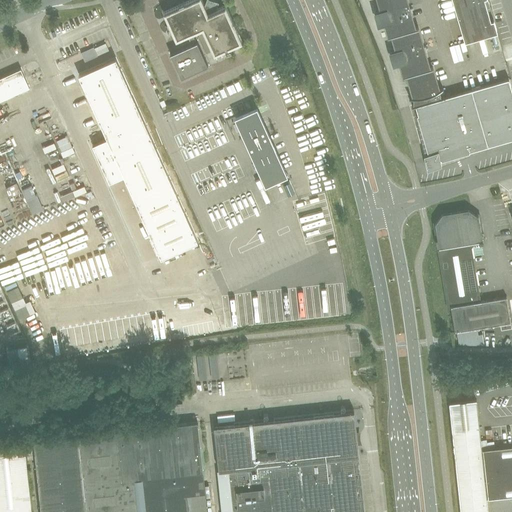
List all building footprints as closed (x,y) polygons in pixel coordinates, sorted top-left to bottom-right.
[(201,28),(213,54),(222,50),(234,44),(236,43),(241,41),(225,5),(216,8),(207,12),(204,4),(201,0),(188,0),(163,12),(165,16),(167,20),(172,31),(174,36),(175,39),(187,34),(192,32),(201,28)] [(511,90),(508,78),(445,96),(445,95),(441,96),(439,89),(443,87),(442,86),(439,89),(433,66),(430,67),(418,27),(415,28),(407,0),(377,0),(381,10),(375,11),(378,23),(384,21),(388,36),(392,35),(396,49),(390,51),(393,63),(399,61),(403,76),(407,75),(413,96),(409,96),(409,97),(413,97),(413,104),(412,105),(415,104),(429,152),(424,154),(427,169),(441,164),(440,158),(451,155),(454,161),(460,158),(458,153),(511,137),(511,90)] [(452,0),(465,41),(497,32),(494,19),(491,20),(485,0),(452,0)] [(196,41),(192,32),(187,34),(191,43),(172,52),(170,53),(181,77),(208,65),(197,41),(196,41)] [(459,62),(470,60),(466,46),(455,49),(459,62)] [(197,240),(115,57),(78,74),(107,138),(92,144),(108,181),(123,175),(160,257),(197,240)] [(0,99),(29,87),(20,68),(0,76),(0,99)] [(183,107),(186,115),(190,114),(188,111),(195,108),(196,112),(209,106),(205,98),(183,107)] [(265,184),(287,174),(257,106),(234,116),(265,184)] [(33,209),(37,220),(43,218),(41,212),(46,210),(44,205),(33,209)] [(478,286),(476,287),(469,245),(472,241),(483,239),(481,231),(478,215),(468,208),(442,212),(435,223),(437,238),(435,238),(437,247),(439,247),(449,306),(450,306),(455,331),(457,331),(459,344),(484,345),(482,335),(478,335),(476,328),(500,324),(501,329),(511,327),(507,296),(480,301),(478,286)] [(91,231),(82,236),(87,246),(96,241),(91,231)] [(136,242),(138,247),(149,243),(147,237),(136,242)] [(102,255),(107,266),(115,263),(111,251),(102,255)] [(189,297),(169,298),(170,313),(176,312),(176,321),(190,320),(189,297)] [(480,440),(475,400),(449,403),(460,511),(511,511),(511,445),(494,448),(481,449),(480,440)] [(353,409),(213,424),(218,469),(227,468),(232,511),(364,511),(357,444),(353,409)] [(158,426),(54,438),(33,440),(40,511),(206,511),(197,421),(158,426)] [(486,439),(480,440),(481,449),(494,448),(494,442),(487,443),(486,439)] [(31,511),(23,441),(0,443),(0,511),(31,511)]
